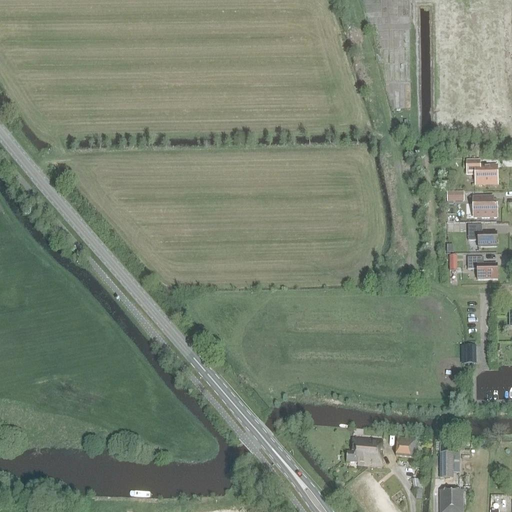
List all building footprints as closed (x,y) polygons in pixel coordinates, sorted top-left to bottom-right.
[(436,13),(436,25),(460,26),(460,14),(436,13)] [(485,31),(485,22),(472,22),(472,31),(469,31),(469,49),(494,49),(494,31),(485,31)] [(467,67),(467,85),(486,85),(486,80),(494,80),(495,69),(486,68),(486,67),(467,67)] [(452,96),(438,96),(438,104),(452,104),(452,96)] [(495,107),(485,107),(485,100),(466,100),(466,109),(472,109),(472,123),(495,123),(495,107)] [(496,184),(495,168),(478,168),(478,161),(468,162),(468,173),(476,173),(477,185),(496,184)] [(448,194),(448,202),(463,202),(463,194),(448,194)] [(492,209),(492,198),(473,198),(474,219),(496,218),(496,209),(492,209)] [(467,226),(468,242),(478,241),(478,248),(496,248),(496,234),(482,234),(481,226),(467,226)] [(483,258),(467,259),(467,270),(477,270),(477,281),(497,280),(497,265),(483,265),(483,258)] [(475,347),(463,347),(464,365),(476,365),(475,347)] [(416,440),(397,438),(396,457),(415,459),(416,440)] [(382,442),(352,439),(351,453),(347,453),(346,463),(357,464),(357,466),(381,468),(383,449),(382,449),(382,442)] [(440,446),(440,455),(452,455),(453,446),(448,446),(440,446)] [(440,455),(439,480),(452,480),(452,455),(440,455)] [(421,500),(422,481),(412,480),(413,490),(416,491),(416,499),(421,500)] [(439,492),(439,511),(462,511),(462,492),(439,492)]
